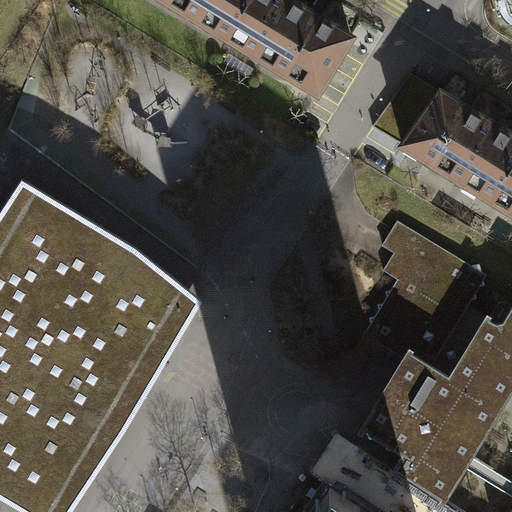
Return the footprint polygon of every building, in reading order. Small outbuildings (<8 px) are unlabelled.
[(166,0),(200,20),(212,0),(166,0)] [(212,0),(200,20),(258,56),(293,0),(292,0),(212,0)] [(352,36),(293,0),(258,56),(318,92),(352,36)] [(410,71),(375,129),(511,212),(511,132),(464,104),(410,71)] [(136,246),(22,178),(0,210),(0,494),(29,511),(69,511),(124,431),(202,299),(136,246)] [(440,352),(468,307),(487,274),(481,272),(480,264),(472,266),(399,220),(382,245),(394,253),(384,270),(398,279),(391,290),(387,292),(388,297),(383,303),(378,304),(380,310),(375,317),(370,318),(371,324),(365,334),(407,360),(419,340),(440,352)] [(419,340),(407,360),(393,383),(391,383),(391,386),(375,413),(372,413),(373,416),(366,427),(364,428),(364,431),(386,444),(387,451),(395,449),(403,454),(394,467),(441,498),(444,497),(444,495),(451,483),(453,483),(453,480),(460,468),(462,468),(462,465),(469,454),(470,453),(471,453),(471,450),(478,438),(480,438),(480,435),(497,408),(499,408),(498,405),(506,393),(508,393),(508,391),(511,383),(511,307),(503,322),(497,323),(491,319),(487,319),(468,307),(440,352),(419,340)] [(511,497),(511,479),(469,454),(462,465),(511,497)] [(371,511),(332,486),(314,511),(371,511)]
